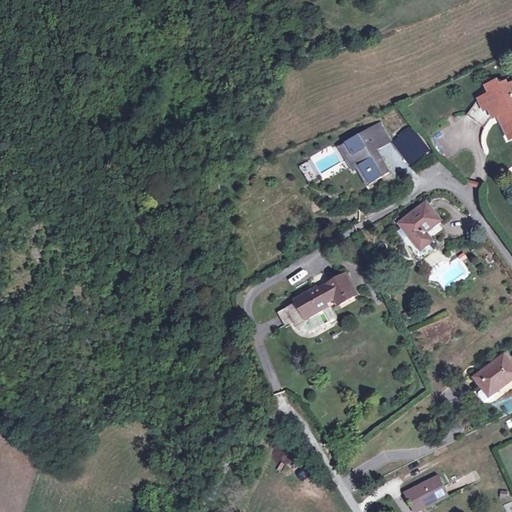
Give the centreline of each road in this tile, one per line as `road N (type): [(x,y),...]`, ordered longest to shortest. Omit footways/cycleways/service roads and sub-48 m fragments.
road 1 (residential): [(361,228),(440,177),(465,194),(511,262)]
road 2 (residential): [(253,419),(286,404),(361,511)]
